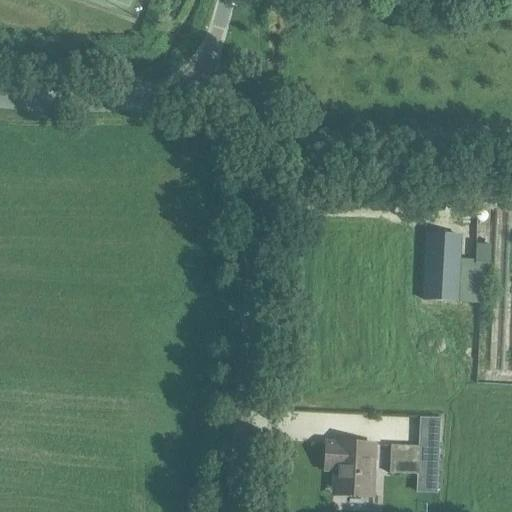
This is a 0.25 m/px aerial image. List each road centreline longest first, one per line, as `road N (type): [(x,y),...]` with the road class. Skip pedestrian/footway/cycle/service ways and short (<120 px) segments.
road 1 (unclassified): [(234,511),(258,155),(254,128),(199,67)]
road 2 (unclassified): [(199,67),(153,94),(102,105),(0,96)]
